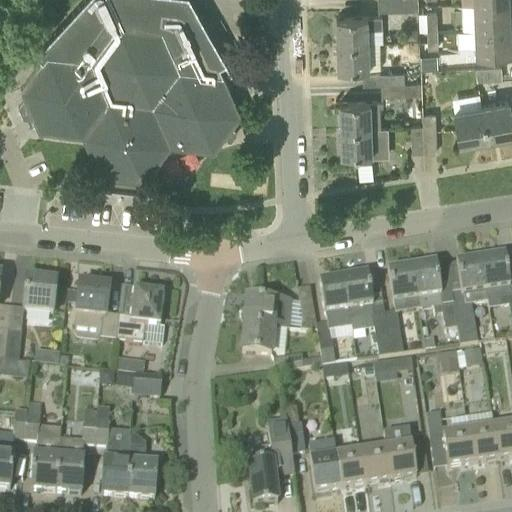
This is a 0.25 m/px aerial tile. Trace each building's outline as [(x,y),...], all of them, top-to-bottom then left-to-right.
[(144,179),(155,164),(169,145),(213,149),(221,138),(230,140),(236,133),(232,124),(240,114),(219,65),(226,61),(191,0),(82,0),(33,54),(34,55),(36,53),(42,59),(20,88),(25,98),(18,106),(23,118),(33,119),(38,129),(82,134),(100,175),(102,175),(101,186),(139,191),(141,179),(144,179)] [(378,11),(408,10),(418,10),(417,0),(379,0),(378,0),(378,11)] [(474,29),(510,28),(509,3),(473,4),(474,29)] [(437,27),(436,13),(426,13),(427,27),(437,27)] [(367,43),(367,28),(381,27),(380,16),(336,17),(336,44),(367,43)] [(427,27),(428,41),(428,49),(438,49),(437,27),(427,27)] [(510,28),(474,29),(475,55),(511,54),(510,28)] [(368,69),(367,43),(336,44),(337,70),(368,69)] [(501,79),(500,66),(475,68),(477,80),(501,79)] [(404,73),(362,74),(362,86),(379,85),(404,84),(404,73)] [(379,85),(380,96),(421,95),(421,84),(404,84),(379,85)] [(339,102),(339,129),(370,128),(369,101),(339,102)] [(511,123),(508,101),(481,106),(487,138),(511,133),(511,123)] [(487,138),(481,106),(454,111),(459,143),(487,138)] [(422,114),(422,126),(423,153),(436,152),(435,114),(422,114)] [(411,153),(423,153),(422,126),(410,127),(411,153)] [(385,147),(385,127),(370,128),(339,129),(340,155),(371,154),(371,153),(378,153),(381,152),(383,151),(384,149),(385,147)] [(480,261),(485,293),(487,304),(488,310),(501,308),(510,307),(511,317),(511,295),(511,296),(504,257),(480,261)] [(461,297),(468,296),(470,307),(487,304),(485,293),(480,261),(456,265),(461,297)] [(418,312),(440,309),(440,307),(442,307),(435,266),(411,270),(416,301),(418,312)] [(393,305),(394,313),(394,315),(396,315),(396,316),(418,312),(416,301),(411,270),(387,273),(392,305),(393,305)] [(0,277),(0,361),(4,362),(7,334),(10,310),(0,309),(0,284),(1,278),(0,277)] [(349,322),(371,318),(370,309),(372,309),(367,277),(343,281),(349,322)] [(26,281),(23,312),(23,313),(53,317),(56,284),(26,281)] [(343,281),(318,285),(324,316),(326,326),(315,328),(316,335),(321,368),(334,366),(328,333),(350,329),(349,322),(343,281)] [(100,336),(99,341),(115,343),(118,319),(106,317),(109,290),(79,287),(74,333),(100,336)] [(316,335),(315,328),(309,290),(297,292),(302,323),(300,334),(316,335)] [(130,320),(118,319),(115,343),(162,348),(164,331),(160,330),(163,296),(133,293),(130,320)] [(244,328),(273,331),(286,332),(289,304),(275,303),(275,304),(247,301),(244,328)] [(462,304),(452,306),(456,330),(459,349),(477,346),(474,327),(469,328),(465,304),(462,304)] [(440,307),(440,309),(441,316),(444,332),(456,330),(452,306),(442,307),(440,307)] [(383,317),(387,342),(389,358),(402,356),(399,340),(396,316),(396,315),(394,315),(383,317)] [(371,318),(375,344),(377,360),(389,358),(383,317),(371,318)] [(241,355),(261,357),(270,358),(273,331),(244,328),(241,355)] [(7,334),(4,362),(18,363),(21,336),(7,334)] [(441,353),(442,370),(483,368),(482,351),(441,353)] [(274,375),(302,371),(300,358),(272,362),(274,375)] [(374,365),(377,382),(414,375),(410,358),(374,365)] [(119,371),(145,371),(145,362),(120,361),(119,371)] [(159,400),(161,380),(133,378),(131,398),(159,400)] [(29,406),(28,419),(25,443),(38,445),(37,460),(33,460),(31,494),(56,496),(58,462),(60,442),(39,440),(39,430),(42,407),(29,406)] [(84,449),(94,450),(96,424),(97,415),(93,414),(94,413),(84,412),(84,423),(82,444),(82,449),(84,449)] [(304,455),(301,429),(298,429),(295,412),(284,414),(287,430),(291,457),(304,455)] [(0,436),(0,491),(10,492),(13,459),(11,459),(13,442),(25,443),(28,419),(15,417),(13,438),(0,436)] [(128,501),(130,467),(130,450),(107,448),(109,425),(96,424),(94,450),(107,451),(106,466),(104,465),(101,499),(128,501)] [(511,460),(511,428),(492,431),(497,463),(511,460)] [(248,454),(249,467),(248,468),(253,509),(277,506),(273,476),(293,473),(291,457),(287,430),(267,432),(269,451),(248,454)] [(472,467),(497,463),(492,431),(467,435),(472,467)] [(447,471),(472,467),(467,435),(442,439),(447,471)] [(81,498),(83,464),(71,463),(73,443),(60,442),(58,462),(56,496),(81,498)] [(333,445),(308,449),(310,463),(309,463),(314,495),(340,491),(335,459),(333,445)] [(128,501),(154,503),(157,466),(155,466),(155,468),(144,467),(145,448),(144,447),(143,448),(130,447),(130,450),(130,467),(128,501)] [(385,452),(390,484),(416,480),(411,448),(385,452)] [(385,452),(360,456),(365,488),(390,484),(385,452)] [(360,456),(335,459),(340,491),(365,488),(360,456)]
